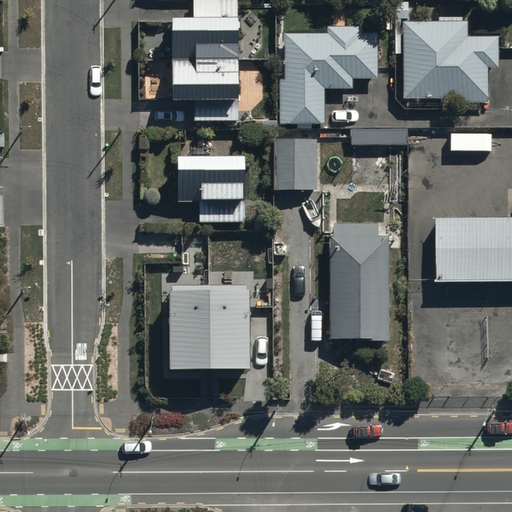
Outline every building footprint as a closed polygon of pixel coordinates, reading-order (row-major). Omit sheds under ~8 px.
[(169,97),(191,97),(191,119),(235,118),(235,69),(234,0),(190,0),(191,15),(168,16),(169,97)] [(466,20),(401,20),(401,97),(439,97),(439,103),(485,103),(485,66),(496,66),(496,35),(466,35),(466,20)] [(278,78),(278,122),(322,122),(322,87),(351,87),(351,77),(376,77),(376,32),(360,32),(360,26),(326,26),(326,31),(284,31),(284,78),(278,78)] [(351,128),(350,144),(406,144),(406,128),(351,128)] [(272,137),(271,189),(315,189),(315,138),(272,137)] [(241,153),(174,153),(174,201),(196,201),(196,221),(236,221),(237,203),(241,203),(241,153)] [(511,216),(437,217),(437,278),(447,278),(487,278),(511,277),(511,216)] [(327,233),(327,334),(367,334),(367,337),(387,337),(387,235),(380,235),(380,221),(333,221),(333,233),(327,233)] [(250,287),(170,287),(171,369),(251,368),(250,287)]
